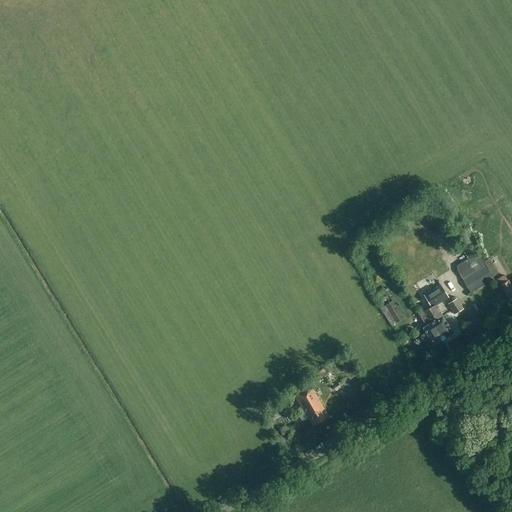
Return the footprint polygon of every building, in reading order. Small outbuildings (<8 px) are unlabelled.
[(454,266),(469,292),(492,279),(476,253),(454,266)] [(500,285),(499,286),(507,298),(509,297),(511,299),(511,298),(511,285),(508,279),(507,280),(504,275),(496,280),(500,285)] [(433,308),(436,306),(448,299),(441,287),(425,297),(432,307),(433,308)] [(456,298),(447,304),(454,315),(463,309),(456,298)] [(403,318),(393,301),(385,306),(396,323),(403,318)] [(432,307),(429,309),(436,318),(433,321),(436,326),(434,328),(442,340),(453,333),(436,306),(433,308),(432,307)] [(428,349),(442,340),(434,328),(436,326),(433,321),(436,318),(429,309),(420,315),(427,326),(423,328),(427,334),(421,338),(428,349)] [(315,426),(329,416),(312,389),(297,398),(315,426)]
